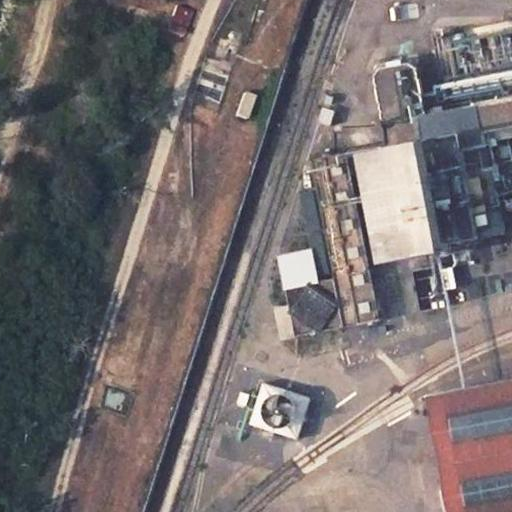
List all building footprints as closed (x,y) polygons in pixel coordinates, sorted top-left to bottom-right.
[(190,11),(174,6),(166,31),(182,36),(190,11)] [(511,22),(433,40),(440,76),(511,61),(511,22)] [(219,62),(205,57),(191,103),(217,111),(241,35),(228,31),(219,62)] [(511,88),(427,104),(414,49),(376,56),(411,245),(511,224),(511,214),(510,203),(511,202),(511,135),(511,133),(498,135),(496,126),(511,122),(511,88)] [(254,97),(243,93),(235,115),(246,119),(254,97)] [(386,302),(353,136),(315,144),(338,259),(290,268),(299,319),(386,302)] [(318,171),(303,174),(317,247),(287,253),(289,265),(334,256),(318,171)] [(299,319),(294,290),(275,294),(279,322),(299,319)] [(511,511),(511,383),(437,398),(457,511),(511,511)] [(127,394),(107,388),(101,407),(121,413),(127,394)]
